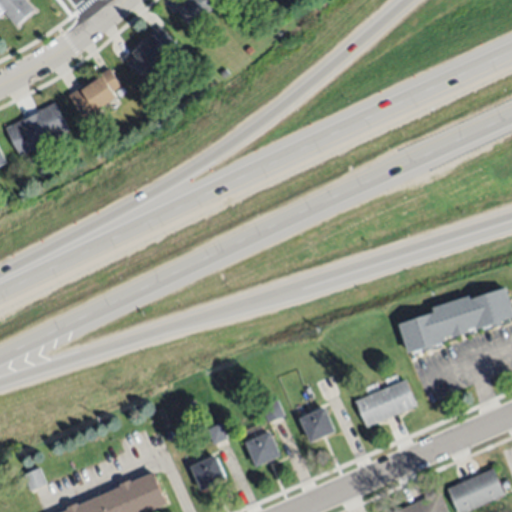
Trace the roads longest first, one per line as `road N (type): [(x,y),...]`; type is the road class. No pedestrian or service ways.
road 1 (motorway): [(511,55),(0,303)]
road 2 (motorway): [(0,359),(511,123)]
road 3 (motorway): [(0,386),(511,217)]
road 4 (motorway): [(406,0),(260,129),(145,202),(0,277)]
road 5 (residential): [(511,417),(293,511)]
road 6 (residential): [(0,88),(77,42),(126,0)]
